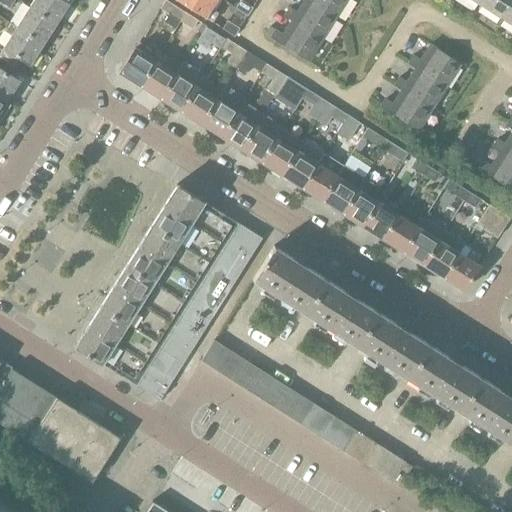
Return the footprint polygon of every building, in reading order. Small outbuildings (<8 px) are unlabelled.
[(67,3),(63,0),(31,0),(28,6),(54,23),(67,3)] [(179,21),(185,13),(164,0),(159,9),(179,21)] [(214,0),(177,0),(204,17),(214,0)] [(246,16),(251,8),(239,0),(234,8),(246,16)] [(284,14),(291,19),(297,23),(297,22),(322,37),(336,15),(311,0),(311,1),(309,0),(302,0),(295,12),(288,7),(284,14)] [(309,0),(311,1),(311,0),(336,15),(345,0),(309,0)] [(501,18),(511,0),(481,0),(479,4),(501,18)] [(511,25),(511,0),(501,18),(511,25)] [(54,23),(28,6),(15,26),(42,43),(54,23)] [(197,20),(185,13),(179,21),(192,29),(197,20)] [(297,23),(291,19),(282,34),(274,29),(270,36),(308,60),(322,37),(297,22),(297,23)] [(221,28),(233,36),(238,28),(226,20),(221,28)] [(41,44),(42,43),(15,26),(9,23),(4,31),(10,35),(3,46),(2,46),(2,47),(0,50),(0,57),(12,65),(17,57),(29,64),(29,63),(29,62),(32,64),(39,53),(36,52),(41,43),(41,44)] [(269,26),(265,33),(270,36),(274,29),(269,26)] [(245,51),(225,38),(219,46),(231,54),(225,63),(234,69),(245,51)] [(421,69),(446,85),(460,63),(429,43),(419,60),(412,55),(407,62),(414,67),(420,71),(421,69)] [(127,75),(139,83),(155,60),(134,47),(118,71),(126,76),(127,75)] [(266,64),(245,51),(234,69),(244,75),(250,66),(260,73),(266,64)] [(174,72),(155,60),(139,83),(138,84),(146,89),(147,88),(160,96),(174,72)] [(180,109),(198,81),(201,75),(180,63),(174,72),(160,96),(159,97),(167,102),(167,101),(180,109)] [(266,64),(260,73),(271,80),(265,89),(275,95),(281,85),(286,77),(266,64)] [(393,84),(401,89),(406,93),(407,91),(432,107),(446,85),(421,69),(420,71),(414,67),(405,82),(398,77),(393,84)] [(0,68),(0,97),(5,101),(19,80),(0,68)] [(286,77),(281,85),(301,98),(306,90),(294,82),(286,77)] [(206,86),(198,81),(180,109),(179,110),(187,115),(188,114),(200,122),(215,98),(203,90),(206,86)] [(221,89),(215,98),(200,122),(199,123),(207,128),(208,127),(220,135),(242,101),(246,95),(232,86),(228,93),(221,89)] [(406,93),(401,89),(391,104),(384,99),(380,106),(418,130),(432,107),(407,91),(406,93)] [(315,120),(326,102),(306,90),(301,98),(312,105),(306,114),(315,120)] [(240,148),(262,114),(242,101),(220,135),(220,136),(227,141),(228,140),(240,148)] [(341,124),(347,115),(326,102),(315,120),(325,126),(330,117),(341,124)] [(260,160),(281,128),(282,126),(262,114),(240,148),(240,149),(247,153),(248,152),(260,160)] [(347,115),(341,124),(335,133),(347,141),(359,123),(347,115)] [(302,141),(281,128),(260,160),(260,161),(268,166),(268,165),(281,173),(302,141)] [(492,146),(499,151),(511,158),(511,131),(504,143),(497,139),(492,146)] [(381,149),(387,141),(375,133),(370,142),(381,149)] [(322,154),(302,141),(281,173),(280,174),(288,179),(289,178),(301,186),(320,156),(322,154)] [(387,141),(381,149),(394,157),(399,148),(387,141)] [(483,161),(478,168),(511,189),(511,158),(499,151),(490,165),(483,161)] [(366,174),(371,164),(350,153),(345,164),(366,174)] [(309,191),(321,199),(336,175),(325,168),(329,161),(320,156),(301,186),(300,187),(308,192),(309,191)] [(422,175),(427,166),(416,159),(410,168),(422,175)] [(342,166),(336,175),(321,199),(321,200),(329,205),(329,204),(342,212),(363,179),(342,166)] [(427,166),(422,175),(434,183),(439,174),(427,166)] [(377,201),(383,192),(363,179),(342,212),(341,213),(349,218),(350,217),(362,224),(377,201)] [(73,345),(72,346),(119,376),(122,373),(133,356),(144,338),(153,345),(162,351),(172,357),(181,363),(185,356),(177,350),(169,345),(161,339),(153,334),(148,331),(158,315),(163,318),(171,323),(179,328),(187,334),(196,339),(201,332),(247,259),(209,235),(217,223),(223,214),(176,184),(175,185),(174,187),(151,223),(104,297),(86,324),(73,345)] [(462,201),(467,192),(456,185),(450,193),(462,201)] [(467,192),(462,201),(474,209),(480,200),(467,192)] [(382,237),(397,214),(377,201),(362,224),(361,225),(369,231),(370,230),(382,237)] [(497,237),(509,218),(488,205),(471,232),(474,233),(478,226),(497,237)] [(397,214),(382,237),(381,238),(389,243),(390,242),(402,250),(418,227),(397,214)] [(217,223),(209,235),(247,259),(260,238),(249,231),(223,215),(217,223)] [(418,227),(402,250),(402,251),(409,255),(410,255),(422,263),(437,239),(418,227)] [(457,252),(463,243),(443,230),(437,239),(422,263),(421,264),(430,269),(430,268),(443,275),(457,252)] [(325,278),(272,245),(251,279),(304,312),(325,278)] [(457,252),(443,275),(442,276),(450,281),(451,281),(463,289),(462,290),(463,290),(478,265),(457,252)] [(355,345),(376,311),(325,278),(304,312),(355,345)] [(376,311),(355,345),(407,377),(428,344),(376,311)] [(158,315),(148,331),(153,334),(163,318),(158,315)] [(163,318),(153,334),(161,339),(171,323),(163,318)] [(171,323),(161,339),(169,345),(179,328),(171,323)] [(179,328),(169,345),(177,350),(187,334),(179,328)] [(187,334),(177,350),(185,356),(186,356),(196,339),(187,334)] [(144,338),(133,356),(142,362),(153,345),(144,338)] [(223,346),(213,339),(199,360),(210,366),(223,346)] [(428,344),(407,377),(459,410),(480,377),(428,344)] [(153,345),(142,362),(151,368),(162,351),(153,345)] [(210,366),(220,373),(233,352),(223,346),(210,366)] [(162,351),(151,368),(161,373),(172,357),(162,351)] [(220,373),(231,380),(244,359),(233,352),(220,373)] [(122,373),(119,376),(146,393),(157,400),(170,379),(161,373),(151,368),(142,362),(133,356),(122,373)] [(172,357),(161,373),(170,379),(181,363),(172,357)] [(254,365),(244,359),(231,380),(240,386),(254,365)] [(240,386),(251,392),(263,371),(254,365),(240,386)] [(0,369),(0,422),(26,439),(26,440),(27,441),(47,409),(55,396),(53,395),(53,396),(10,369),(11,369),(10,368),(6,373),(0,369)] [(261,398),(274,378),(263,371),(251,392),(261,398)] [(511,396),(480,377),(459,410),(511,444),(511,442),(511,396)] [(261,398),(271,405),(284,384),(274,378),(261,398)] [(282,409),(294,391),(284,384),(271,405),(281,411),(282,409)] [(294,391),(282,409),(281,411),(291,418),(296,409),(304,397),(294,391)] [(47,409),(27,441),(29,442),(29,441),(96,483),(100,476),(96,473),(119,436),(55,396),(47,409)] [(311,409),(314,403),(304,397),(296,409),(291,418),(302,425),(311,409)] [(314,403),(311,409),(302,425),(312,431),(325,410),(314,403)] [(322,437),(335,417),(325,410),(312,431),(322,437)] [(345,423),(335,417),(322,437),(332,444),(345,423)] [(355,430),(345,423),(332,444),(342,450),(355,430)] [(365,436),(355,430),(342,450),(352,456),(365,436)] [(375,442),(365,436),(352,456),(362,463),(375,442)] [(385,449),(375,442),(362,463),(372,469),(385,449)] [(395,455),(385,449),(372,469),(382,476),(395,455)] [(404,461),(395,455),(382,476),(391,481),(399,468),(404,461)] [(405,463),(401,469),(405,472),(407,473),(411,467),(405,463)] [(145,511),(144,511),(169,511),(155,503),(152,501),(152,500),(145,511)]
